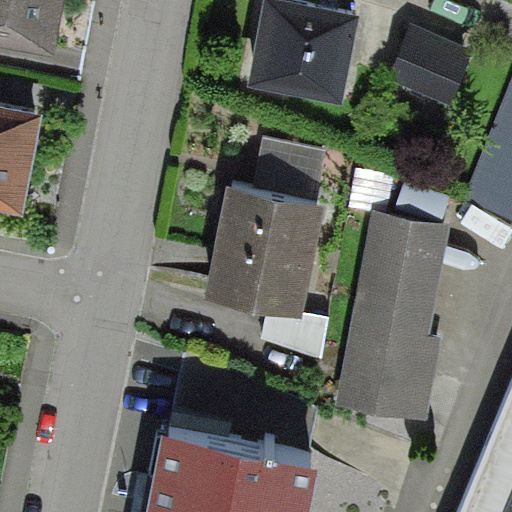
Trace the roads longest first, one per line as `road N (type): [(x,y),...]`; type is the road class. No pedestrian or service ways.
road 1 (residential): [(98,311),(158,0)]
road 2 (residential): [(61,511),(98,311)]
